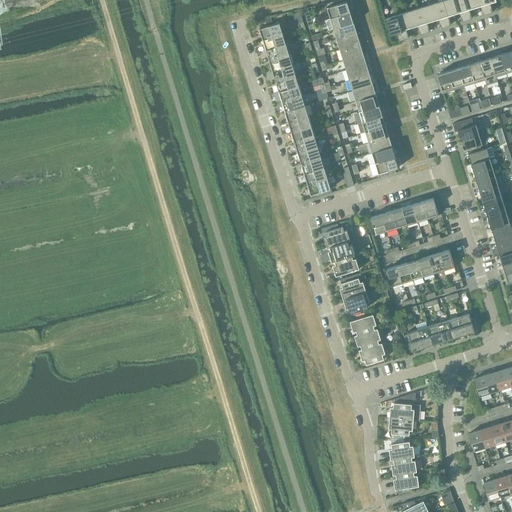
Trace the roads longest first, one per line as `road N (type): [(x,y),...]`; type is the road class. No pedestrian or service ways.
road 1 (track): [(259,511),(102,0)]
road 2 (unclassified): [(448,170),(417,69),(421,58),(511,27)]
road 3 (unclassified): [(299,217),(237,26)]
road 4 (unclassified): [(504,346),(448,170)]
road 5 (unclassified): [(354,393),(299,217)]
road 6 (unclassified): [(299,217),(448,170)]
road 7 (unclassified): [(470,511),(447,430),(453,362)]
